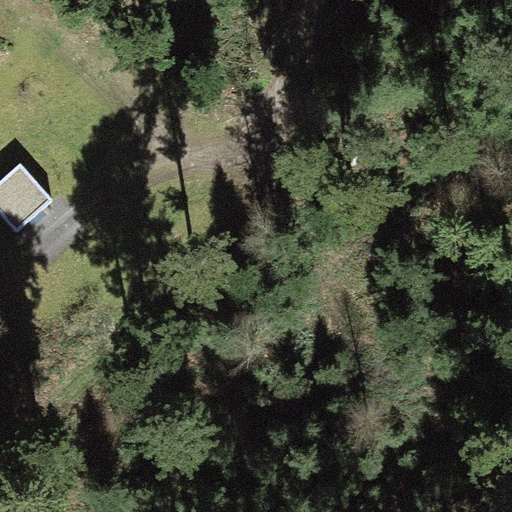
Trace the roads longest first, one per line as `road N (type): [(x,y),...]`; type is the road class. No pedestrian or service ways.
road 1 (track): [(511,487),(424,427),(278,204),(65,0)]
road 2 (track): [(11,511),(124,391),(278,204),(304,0)]
